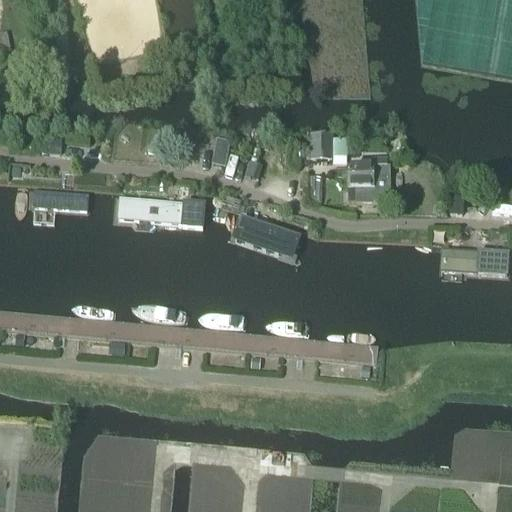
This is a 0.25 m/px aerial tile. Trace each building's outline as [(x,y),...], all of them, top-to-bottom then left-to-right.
[(310,140),(310,157),(310,164),(330,164),(330,140),(310,140)] [(50,145),(49,158),(59,158),(60,146),(50,145)] [(346,160),(346,145),(332,145),(332,159),(346,160)] [(215,158),(214,166),(220,168),(225,169),(228,158),(216,156),(215,158)] [(248,171),(246,178),(257,181),(260,170),(256,169),(257,162),(252,161),(250,167),(249,167),(248,171)] [(374,171),(347,171),(347,192),(348,192),(348,206),(356,206),(356,208),(389,207),(388,171),(386,171),(386,165),(374,165),(374,171)] [(91,213),(91,192),(29,191),(28,211),(91,213)] [(201,229),(202,203),(131,199),(130,225),(201,229)] [(449,218),(461,219),(462,202),(450,201),(449,218)] [(291,258),(298,234),(230,210),(221,235),(291,258)] [(510,249),(441,248),(439,272),(509,274),(510,249)] [(112,348),(111,359),(122,360),(123,349),(112,348)]
